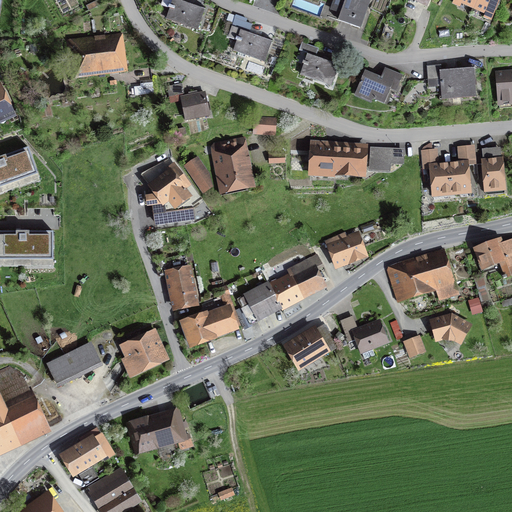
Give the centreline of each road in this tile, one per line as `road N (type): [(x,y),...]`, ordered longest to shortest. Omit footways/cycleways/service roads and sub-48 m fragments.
road 1 (secondary): [(511,223),(405,247),(268,340),(39,450)]
road 2 (residential): [(127,0),(149,37),(191,69),(361,131),(511,129)]
road 3 (residential): [(219,0),(389,57),(511,50)]
